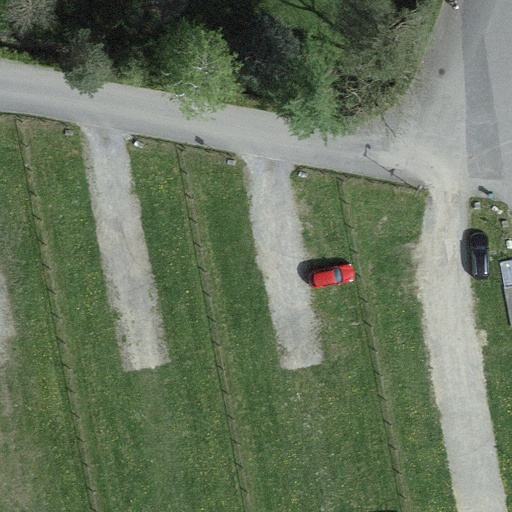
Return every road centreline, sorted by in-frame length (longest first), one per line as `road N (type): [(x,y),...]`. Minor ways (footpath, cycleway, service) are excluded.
road 1 (residential): [(0,91),(452,172)]
road 2 (residential): [(452,172),(491,0)]
